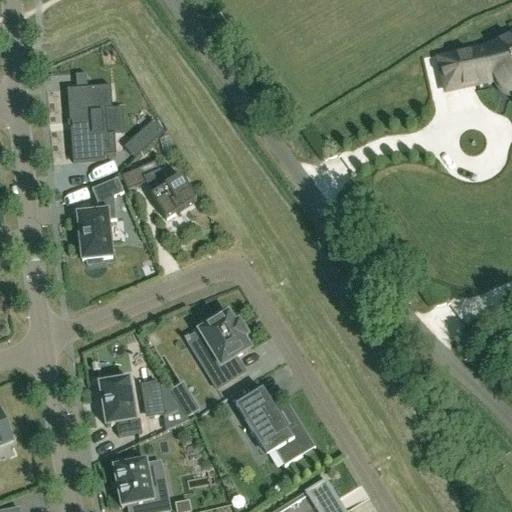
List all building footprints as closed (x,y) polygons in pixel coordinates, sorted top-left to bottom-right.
[(511,36),(484,51),(440,61),(446,92),(475,85),(473,78),(491,74),(495,81),(500,89),(502,92),(505,93),(509,95),(511,95),(511,36)] [(111,88),(67,91),(69,122),(69,123),(71,123),(72,130),(70,130),(70,132),(73,164),(105,162),(104,157),(116,156),(114,136),(114,135),(108,136),(106,111),(112,110),(111,88)] [(154,122),(124,149),(134,161),(164,134),(154,122)] [(140,170),(122,178),(128,192),(146,185),(140,170)] [(182,179),(151,198),(166,222),(181,213),(196,204),(197,203),(182,179)] [(98,214),(78,216),(82,263),(86,262),(87,267),(103,265),(103,261),(112,260),(108,223),(116,222),(114,199),(124,195),(117,180),(92,191),(97,205),(98,214)] [(210,351),(197,359),(217,392),(241,377),(232,362),(237,359),(250,351),(243,340),(247,338),(246,337),(239,326),(238,325),(235,327),(228,316),(222,319),(220,316),(203,327),(205,330),(199,334),(210,351)] [(101,386),(99,386),(99,388),(100,388),(102,402),(103,412),(104,412),(106,427),(106,429),(108,428),(116,426),(118,439),(142,435),(140,421),(136,422),(129,383),(130,382),(129,381),(128,381),(120,383),(119,378),(103,381),(103,386),(101,386)] [(157,386),(144,388),(150,419),(162,417),(183,414),(166,386),(160,387),(160,386),(157,386)] [(263,392),(235,408),(256,441),(265,436),(276,454),(285,468),(306,455),(303,450),(312,444),(296,419),(291,421),(289,416),(285,419),(277,406),(273,408),(265,395),(263,392)] [(191,399),(178,406),(185,417),(197,409),(191,399)] [(0,414),(0,446),(12,442),(0,414)] [(116,469),(114,470),(114,472),(115,472),(117,484),(119,495),(122,508),(121,508),(122,510),(124,509),(127,508),(146,505),(147,511),(170,511),(166,491),(151,493),(146,466),(146,465),(146,463),(144,464),(135,466),(133,459),(117,462),(118,469),(116,470),(116,469)] [(326,482),(278,511),(277,511),(343,511),(337,502),(326,482)] [(367,487),(348,498),(355,509),(373,498),(367,487)]
